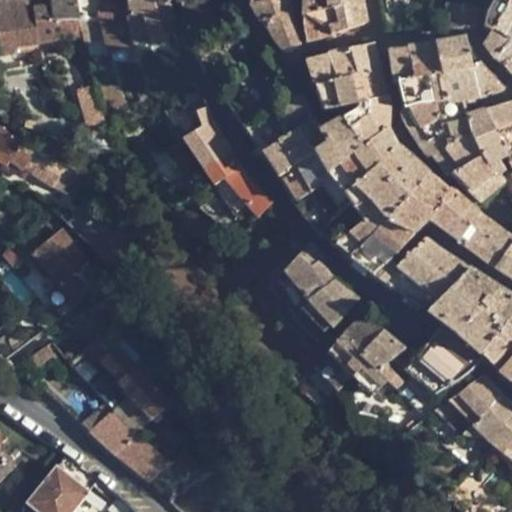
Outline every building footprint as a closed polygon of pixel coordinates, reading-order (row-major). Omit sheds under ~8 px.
[(9,0),(0,0),(0,31),(10,30),(10,24),(59,22),(72,21),(80,20),(77,0),(51,0),(52,7),(47,7),(35,10),(33,1),(10,2),(9,0)] [(176,36),(168,0),(152,0),(128,4),(130,15),(102,18),(111,53),(136,46),(176,36)] [(362,4),(361,0),(302,0),(302,18),(362,4)] [(447,5),(446,29),(475,29),(478,9),(482,0),(481,0),(466,0),(465,7),(447,5)] [(491,33),(509,3),(510,0),(493,0),(485,15),(482,29),(491,33)] [(296,47),(285,4),(276,3),(272,5),(249,7),(259,24),(284,50),(296,47)] [(500,55),(511,41),(511,4),(509,3),(491,33),(482,45),(494,60),(500,55)] [(362,4),(302,18),(303,33),(305,44),(323,39),(366,24),(362,4)] [(74,39),(72,21),(59,22),(10,24),(10,30),(0,31),(0,60),(17,57),(16,50),(74,39)] [(404,24),(405,33),(432,30),(432,21),(404,24)] [(478,100),(471,69),(464,41),(433,47),(439,73),(443,88),(446,105),(461,104),(478,100)] [(511,76),(511,41),(500,55),(494,60),(511,77),(511,76)] [(336,82),(350,78),(363,74),(379,69),(373,45),(305,61),(313,88),(336,82)] [(439,73),(433,47),(387,53),(391,86),(396,86),(402,110),(406,109),(414,107),(446,105),(443,88),(439,73)] [(285,69),(268,52),(260,57),(277,74),(285,69)] [(479,64),(471,69),(478,100),(496,94),(497,94),(503,89),(479,64)] [(300,97),(285,69),(277,74),(293,101),(300,97)] [(371,102),(387,98),(379,69),(363,74),(371,102)] [(357,105),(371,102),(363,74),(350,78),(357,105)] [(321,113),(357,105),(350,78),(336,82),(313,88),(321,113)] [(106,127),(93,87),(78,91),(82,106),(84,106),(91,131),(106,127)] [(262,157),(278,179),(307,159),(326,144),(317,134),(320,132),(314,122),(300,97),(293,101),(271,114),(245,131),(257,149),(247,155),(252,163),(262,157)] [(326,246),(345,262),(387,221),(398,210),(427,177),(412,162),(397,149),(388,131),(389,107),(387,98),(371,102),(357,105),(357,112),(320,132),(317,134),(326,144),(307,159),(278,179),(294,205),(320,189),(341,215),(318,237),(326,246)] [(483,112),(503,153),(511,148),(511,102),(499,107),(498,106),(483,112)] [(461,104),(446,105),(414,107),(406,109),(402,110),(401,116),(402,120),(411,136),(428,159),(430,158),(471,136),(464,118),(462,111),(461,104)] [(206,174),(233,154),(213,120),(208,107),(191,113),(196,131),(183,140),(206,174)] [(464,118),(471,136),(479,158),(483,164),(488,168),(498,162),(504,159),(503,153),(483,112),(464,118)] [(26,169),(53,187),(62,175),(21,146),(23,143),(0,126),(0,163),(6,168),(10,162),(24,171),(26,169)] [(471,136),(430,158),(445,178),(450,175),(479,158),(471,136)] [(511,148),(503,153),(504,159),(506,162),(508,166),(511,172),(511,148)] [(242,168),(233,154),(206,174),(236,219),(250,209),(258,219),(274,202),(266,196),(242,168)] [(479,158),(450,175),(469,195),(479,204),(503,183),(499,177),(504,173),(498,162),(488,168),(483,164),(479,158)] [(68,167),(62,175),(53,187),(71,199),(85,179),(68,167)] [(370,280),(390,262),(402,249),(428,220),(447,194),(427,177),(398,210),(387,221),(345,262),(370,280)] [(428,220),(458,243),(476,217),(447,194),(428,220)] [(458,243),(475,256),(494,230),(476,217),(458,243)] [(33,254),(60,287),(75,275),(87,287),(94,280),(97,271),(87,263),(61,230),(35,252),(33,254)] [(475,256),(493,269),(511,243),(494,230),(475,256)] [(15,268),(33,254),(35,252),(23,240),(5,255),(15,268)] [(425,313),(467,272),(440,254),(423,241),(396,267),(390,262),(370,280),(382,288),(384,286),(425,313)] [(307,302),(334,281),(329,274),(335,268),(311,243),(284,272),(307,302)] [(511,243),(493,269),(511,281),(511,243)] [(433,336),(473,370),(478,365),(482,360),(479,357),(511,319),(511,299),(505,296),(467,272),(425,313),(442,325),(438,331),(433,336)] [(83,298),(89,288),(87,287),(75,275),(60,287),(72,298),(77,304),(83,298)] [(307,302),(308,303),(330,327),(333,329),(359,301),(334,281),(307,302)] [(280,316),(263,284),(251,291),(271,323),(280,316)] [(60,309),(65,315),(77,304),(72,298),(60,309)] [(323,334),(330,327),(308,303),(300,310),(323,334)] [(317,366),(322,373),(334,389),(336,386),(348,375),(364,360),(359,356),(382,331),(364,316),(341,337),(327,353),(328,354),(317,366)] [(482,360),(490,366),(510,346),(511,344),(511,319),(479,357),(482,360)] [(388,364),(405,351),(382,331),(359,356),(364,360),(348,375),(372,397),(388,383),(397,391),(404,382),(388,364)] [(87,348),(100,361),(115,346),(102,333),(87,348)] [(415,358),(443,383),(463,371),(466,375),(473,370),(433,336),(415,358)] [(57,358),(47,345),(31,357),(40,369),(57,358)] [(113,412),(135,435),(148,422),(168,405),(146,379),(151,374),(139,362),(135,366),(115,346),(100,361),(119,381),(117,383),(130,397),(113,412)] [(511,384),(511,357),(498,372),(511,384)] [(443,383),(447,387),(448,388),(458,381),(466,375),(463,371),(443,383)] [(314,380),(326,395),(334,389),(322,373),(314,380)] [(448,388),(447,387),(439,391),(447,402),(454,409),(466,419),(472,426),(501,395),(483,377),(466,390),(458,381),(448,388)] [(489,444),(511,418),(511,402),(501,395),(472,426),(466,419),(454,431),(460,437),(486,441),(489,444)] [(447,402),(435,412),(444,420),(454,409),(447,402)] [(113,412),(105,403),(81,424),(90,433),(113,412)] [(169,464),(135,435),(113,412),(90,433),(91,433),(116,457),(150,482),(153,479),(169,464)] [(511,418),(489,444),(504,455),(511,446),(511,418)] [(0,453),(0,483),(15,468),(0,453)] [(73,511),(98,480),(66,456),(26,505),(35,511),(73,511)] [(184,480),(169,464),(153,479),(168,495),(184,480)]
